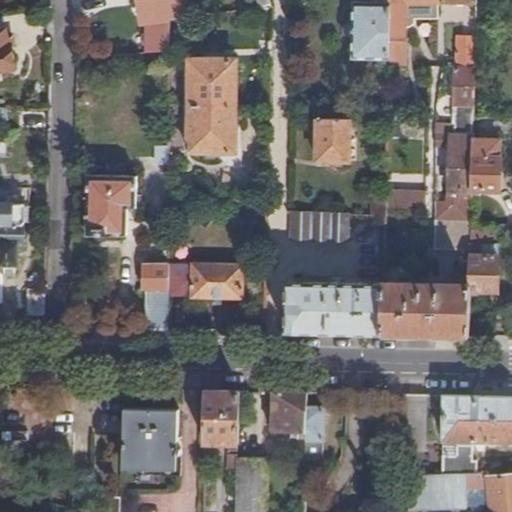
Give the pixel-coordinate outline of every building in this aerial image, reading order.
[(147,21),(148,51),(170,49),(170,17),(184,16),(182,0),(139,0),(142,18),(147,21)] [(354,56),(389,57),(390,1),(355,0),(354,22),(353,22),(353,34),(354,34),(354,56)] [(436,2),(442,2),(441,0),(390,0),(390,1),(389,57),(389,65),(406,65),(407,27),(410,25),(410,22),(437,23),(436,2)] [(0,28),(0,68),(14,67),(11,45),(9,45),(7,29),(2,30),(2,29),(0,28)] [(457,66),(475,67),(476,35),(456,33),(455,66),(457,66)] [(190,105),(236,105),(237,59),(191,58),(190,105)] [(474,132),(474,116),(475,67),(457,66),(455,124),(438,123),(438,132),(466,132),(474,132)] [(187,113),(186,104),(170,104),(170,113),(187,113)] [(236,150),(236,105),(190,105),(191,150),(236,150)] [(503,143),(511,143),(511,116),(504,117),(503,143)] [(352,117),(319,117),(318,159),(351,159),(352,117)] [(474,144),(473,188),(501,188),(502,155),(500,155),(501,138),(474,138),(474,144)] [(456,219),(472,219),(473,188),(474,144),(466,144),(450,143),(450,152),(440,151),(439,170),(450,170),(450,176),(449,188),(457,189),(463,189),(462,199),(457,199),(456,219)] [(157,161),(170,161),(170,148),(158,147),(157,161)] [(89,174),(88,234),(112,235),(112,233),(128,233),(129,207),(137,207),(138,176),(89,174)] [(387,196),(386,206),(426,207),(426,190),(387,188),(387,196)] [(374,213),(386,214),(386,206),(387,196),(374,195),(374,213)] [(25,203),(0,202),(0,262),(19,263),(19,243),(25,243),(25,203)] [(348,240),(349,213),(293,211),(293,238),(348,240)] [(435,249),(452,249),(452,219),(436,219),(435,249)] [(472,249),(472,228),(472,219),(456,219),(452,219),(452,249),(472,249)] [(497,255),(497,228),(472,228),(472,249),(472,260),(471,288),(499,289),(499,255),(497,255)] [(384,333),(470,334),(471,288),(472,260),(461,259),(460,274),(453,274),(452,283),(385,281),(384,333)] [(170,263),(170,295),(192,295),(192,296),(243,297),(245,264),(193,262),(193,263),(170,263)] [(147,328),(169,328),(170,295),(170,263),(145,263),(145,289),(147,289),(147,328)] [(287,331),(384,333),(385,281),(332,281),(307,281),(289,280),(287,331)] [(46,314),(46,289),(28,288),(27,314),(46,314)] [(242,389),(208,388),(207,440),(241,441),(242,389)] [(308,390),(275,389),(274,429),(300,431),(299,453),(307,454),(308,405),(308,390)] [(410,393),(388,392),(388,423),(409,423),(410,393)] [(410,393),(409,423),(408,450),(428,450),(428,393),(410,393)] [(511,394),(447,393),(445,471),(474,470),(480,470),(480,458),(475,458),(475,439),(511,439),(511,394)] [(308,405),(307,454),(307,458),(324,459),(325,406),(308,405)] [(181,407),(126,406),(124,465),(179,466),(180,451),(184,451),(184,445),(180,445),(181,407)] [(240,456),(240,449),(233,449),(232,470),(240,469),(240,456)] [(270,511),(271,457),(240,456),(240,469),(238,511),(270,511)] [(476,499),(406,503),(406,511),(418,511),(418,505),(469,503),(469,504),(492,503),(492,511),(511,511),(511,472),(491,474),(491,469),(480,470),(474,470),(476,499)] [(445,471),(407,472),(406,503),(476,499),(474,470),(445,471)] [(109,494),(108,511),(122,511),(123,495),(109,494)]
